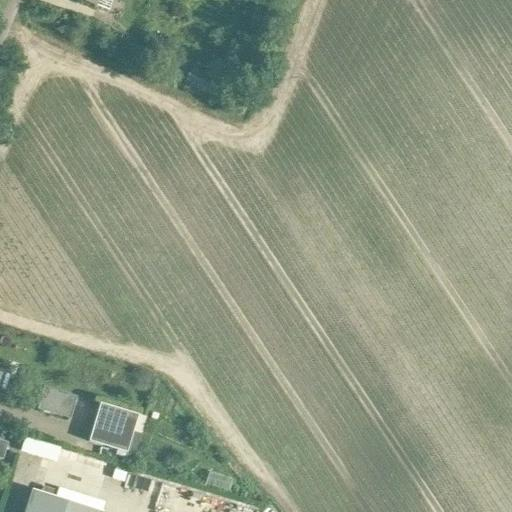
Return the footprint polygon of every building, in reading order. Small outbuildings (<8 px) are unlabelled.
[(81,0),(109,11),(112,0),(81,0)] [(253,17),(249,25),(260,29),(263,22),(253,17)] [(192,67),(184,83),(221,101),(228,85),(192,67)] [(70,419),(76,396),(43,387),(37,409),(70,419)] [(127,453),(127,451),(135,453),(141,433),(133,431),(138,415),(100,403),(88,442),(127,453)] [(101,511),(32,490),(25,511),(101,511)]
